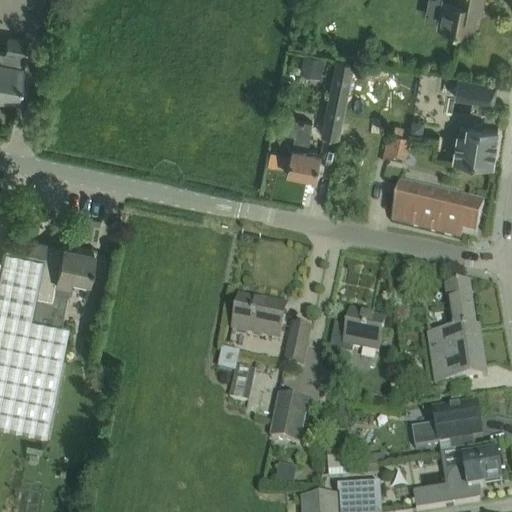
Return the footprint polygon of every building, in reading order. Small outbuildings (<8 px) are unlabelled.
[(442,0),(439,19),(439,21),(438,26),(453,28),(472,32),(478,5),(481,6),(482,0),(442,0)] [(0,99),(15,102),(21,66),(21,65),(25,40),(5,36),(3,52),(0,51),(0,99)] [(320,76),(324,57),(303,53),(299,72),(320,76)] [(336,58),(321,132),(340,137),(355,61),(336,58)] [(453,97),(473,100),(493,104),(496,84),(457,77),(453,97)] [(287,168),(287,170),(315,176),(320,149),(306,147),(311,120),(289,116),(286,132),(294,134),(292,146),(290,152),(271,149),(268,164),(287,168)] [(421,133),(423,120),(411,118),(408,130),(421,133)] [(388,131),(381,160),(385,161),(403,166),(408,146),(411,137),(402,134),(403,126),(394,124),(392,132),(388,131)] [(454,158),(492,164),(498,130),(468,125),(466,135),(458,134),(454,158)] [(400,184),(391,223),(460,240),(462,233),(476,237),(483,205),(469,202),(469,201),(400,184)] [(70,276),(87,279),(90,264),(89,263),(92,250),(61,244),(61,248),(45,245),(45,243),(6,235),(0,262),(0,263),(0,425),(45,435),(68,325),(60,323),(70,276)] [(444,328),(444,334),(428,336),(435,385),(482,378),(468,286),(445,289),(451,327),(444,328)] [(239,299),(232,331),(279,341),(286,306),(268,303),(268,305),(239,299)] [(378,353),(380,342),(384,322),(350,315),(347,328),(334,326),(329,352),(352,356),(354,348),(378,353)] [(284,365),(302,369),(310,330),(292,326),(284,365)] [(89,371),(90,387),(106,386),(104,369),(89,371)] [(307,401),(278,396),(270,438),(299,445),(307,401)] [(433,427),(411,430),(414,451),(442,446),(441,445),(482,438),(476,402),(430,410),(433,427)] [(385,467),(384,456),(363,459),(365,470),(377,468),(378,468),(385,467)] [(419,511),(476,503),(474,490),(501,486),(496,456),(462,462),(464,472),(460,473),(457,474),(452,477),(450,480),(448,484),(448,489),(413,495),(415,511),(419,511)] [(350,476),(350,465),(349,457),(326,458),(327,478),(350,476)] [(381,511),(380,488),(379,488),(334,490),(333,497),(335,497),(335,500),(319,500),(300,501),(300,511),(381,511)]
